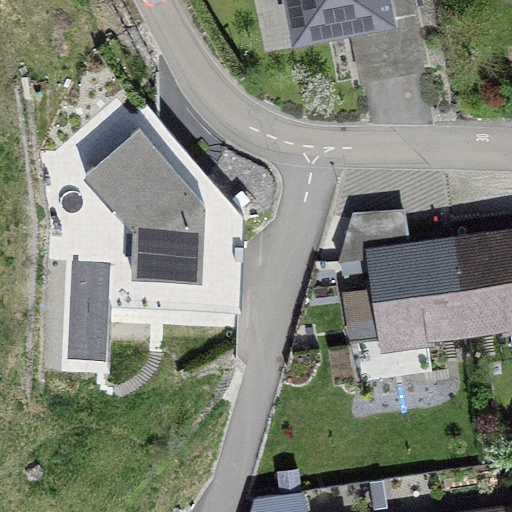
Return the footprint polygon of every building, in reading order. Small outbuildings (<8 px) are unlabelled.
[(350,29),(359,81),(421,70),(408,0),(283,0),(290,40),(350,29)] [(130,305),(241,308),(244,217),(154,113),(85,173),(133,228),(130,305)] [(511,231),(447,241),(460,325),(509,317),(511,338),(511,231)] [(460,325),(447,241),(369,254),(375,293),(342,298),(354,378),(422,368),(417,331),(460,325)] [(305,511),(302,490),(256,496),(250,511),(305,511)]
